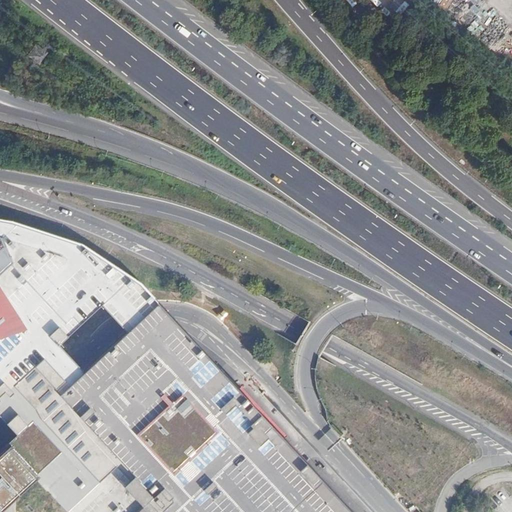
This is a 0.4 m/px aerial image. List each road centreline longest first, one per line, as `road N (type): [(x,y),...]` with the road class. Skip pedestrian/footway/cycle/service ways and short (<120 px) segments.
road 1 (unclassified): [(0,182),(150,244),(511,446)]
road 2 (motorway): [(58,0),(295,180),(511,329)]
road 3 (motorway): [(46,117),(179,162),(247,195),(355,256),(511,365)]
road 4 (motorway): [(511,268),(142,0)]
road 5 (motorway): [(0,177),(184,213),(406,312)]
road 6 (unclassified): [(326,445),(223,334),(169,310),(119,323),(0,430)]
road 7 (motorway): [(511,221),(410,136),(286,0)]
road 8 (motorway): [(326,445),(303,374),(313,337),(353,308),(406,312)]
road 9 (motorway): [(406,312),(511,369)]
